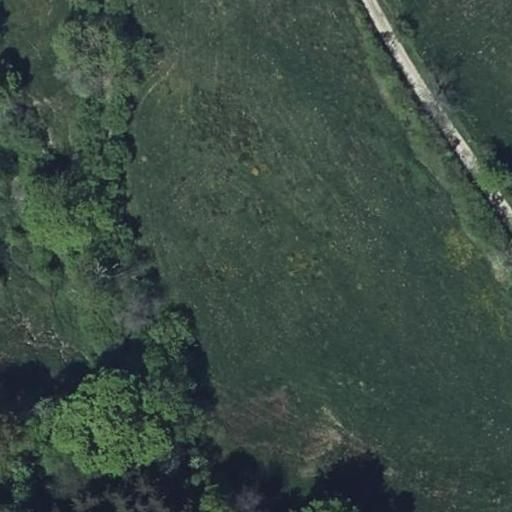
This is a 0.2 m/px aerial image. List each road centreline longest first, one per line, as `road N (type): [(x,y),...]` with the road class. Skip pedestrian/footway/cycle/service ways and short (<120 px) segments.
road 1 (track): [(115,0),(125,354),(87,402),(0,451)]
road 2 (track): [(511,226),(372,0)]
